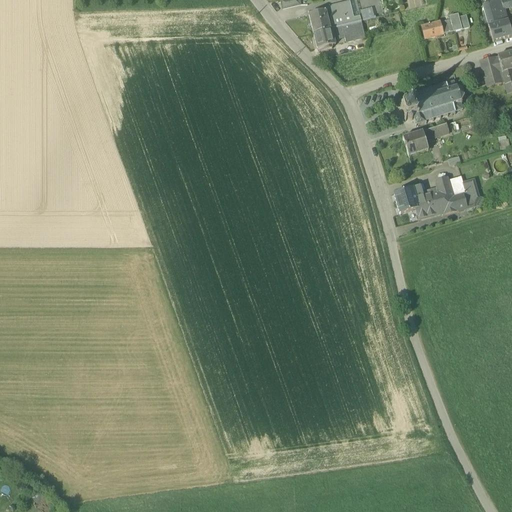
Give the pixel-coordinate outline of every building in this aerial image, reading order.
[(288,0),(280,2),(282,10),(300,6),(298,0),(288,0)] [(501,1),(504,11),(511,8),(511,0),(502,0),(503,1),(501,1)] [(356,1),(350,2),(354,19),(360,17),(356,1)] [(504,11),(501,1),(499,1),(482,6),(488,27),(507,22),(504,11)] [(324,9),(324,12),(325,12),(330,30),(331,29),(341,27),(354,24),(353,20),(354,19),(350,2),(324,9)] [(372,8),(360,11),(363,22),(375,19),(372,8)] [(313,34),(330,30),(325,12),(324,12),(309,16),(313,34)] [(451,26),(453,34),(469,30),(466,17),(458,19),(457,16),(449,18),(451,26)] [(365,39),(361,22),(354,24),(341,27),(344,38),(346,44),(365,39)] [(507,22),(488,27),(493,43),(511,38),(507,22)] [(424,41),(442,36),(439,24),(421,29),(424,41)] [(442,24),(439,24),(442,36),(453,34),(451,26),(444,28),(442,24)] [(341,27),(331,29),(333,39),(336,38),(336,40),(344,38),(341,27)] [(335,46),(333,39),(331,29),(330,30),(313,34),(314,38),(317,50),(318,50),(318,53),(332,50),(331,47),(335,46)] [(464,43),(453,47),(455,53),(466,50),(464,43)] [(511,54),(497,58),(498,60),(501,74),(511,71),(511,54)] [(504,84),(501,74),(498,60),(495,60),(495,59),(480,63),(487,89),(504,84)] [(504,84),(505,87),(511,84),(511,71),(501,74),(504,84)] [(415,128),(416,128),(416,127),(425,124),(425,125),(426,125),(425,123),(432,121),(432,123),(433,122),(433,121),(439,119),(439,120),(440,120),(440,119),(446,117),(447,118),(448,118),(447,116),(453,114),(454,116),(455,116),(454,114),(455,114),(462,112),(460,105),(461,106),(462,105),(461,104),(463,100),(465,100),(465,99),(463,99),(462,94),(463,93),(462,92),(461,93),(456,91),(457,89),(456,89),(455,91),(453,84),(446,86),(445,84),(444,85),(444,86),(438,88),(438,87),(437,87),(437,88),(431,90),(431,89),(430,89),(430,91),(424,93),(423,91),(422,91),(423,93),(417,95),(416,93),(415,94),(407,97),(406,96),(405,97),(407,98),(407,99),(407,100),(409,106),(402,108),(401,107),(400,108),(401,109),(405,120),(404,121),(405,122),(406,121),(408,120),(408,121),(410,122),(412,121),(413,119),(412,119),(413,118),(415,126),(415,128)] [(422,134),(425,142),(448,134),(446,127),(422,134)] [(402,140),(408,158),(428,152),(425,142),(422,134),(402,140)] [(508,141),(498,144),(500,152),(510,150),(508,141)] [(447,162),(449,168),(460,166),(458,159),(447,162)] [(447,183),(452,199),(465,196),(463,186),(461,179),(447,183)] [(444,215),(444,217),(456,214),(452,199),(447,183),(447,180),(435,183),(438,194),(444,215)] [(452,199),(456,214),(474,209),(472,202),(478,200),(473,183),(463,186),(465,196),(452,199)] [(415,201),(423,198),(420,187),(412,190),(415,201)] [(394,195),(400,216),(415,211),(418,210),(415,201),(412,190),(394,195)] [(438,194),(423,198),(415,201),(418,210),(415,211),(418,221),(444,215),(438,194)]
